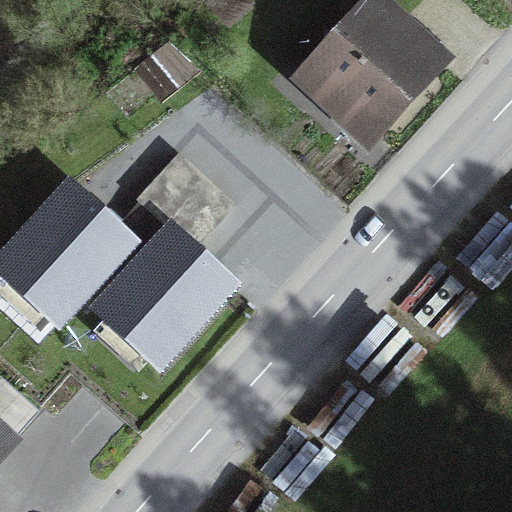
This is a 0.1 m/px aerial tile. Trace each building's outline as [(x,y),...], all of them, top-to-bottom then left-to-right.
[(359,0),(345,0),(293,57),(369,127),(428,63),(359,0)] [(25,164),(50,181),(63,162),(38,145),(25,164)] [(70,189),(0,265),(0,270),(58,324),(131,244),(70,189)] [(172,231),(99,311),(159,366),(232,287),(172,231)] [(0,420),(16,435),(37,412),(0,379),(0,420)]
